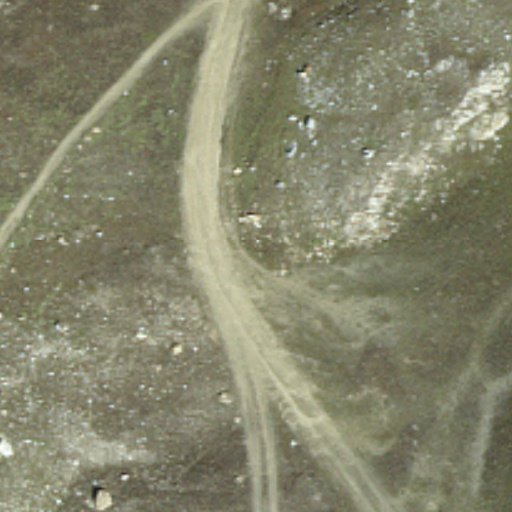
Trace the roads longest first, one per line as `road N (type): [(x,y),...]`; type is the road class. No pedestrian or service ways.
road 1 (track): [(230,0),(197,197),(250,380),(263,511)]
road 2 (track): [(208,248),(271,367),(383,511)]
